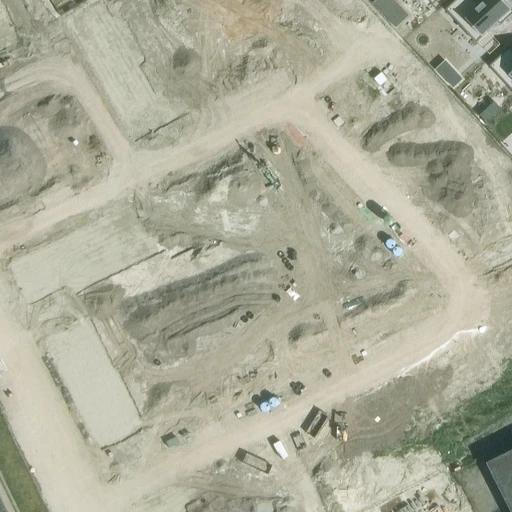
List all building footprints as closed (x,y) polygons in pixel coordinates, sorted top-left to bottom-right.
[(234,0),(236,5),(215,12),(229,53),(252,46),(243,21),(258,16),(252,0),(234,0)] [(280,0),(278,19),(303,23),(306,1),(326,4),(326,0),(280,0)] [(473,0),(455,0),(445,10),(476,43),(498,22),(501,25),(511,14),(511,9),(503,0),(485,0),(479,6),(473,0)] [(100,5),(67,24),(78,44),(111,25),(100,5)] [(2,9),(0,9),(0,49),(15,44),(2,9)] [(191,10),(175,16),(183,41),(198,36),(207,62),(229,54),(229,53),(215,12),(194,20),(191,10)] [(327,48),(308,66),(324,84),(356,54),(341,38),(348,31),(337,18),(317,37),(327,48)] [(111,25),(78,44),(89,63),(122,44),(111,25)] [(174,32),(163,36),(166,43),(177,40),(174,32)] [(177,40),(166,43),(169,51),(179,47),(177,40)] [(122,44),(89,63),(99,81),(132,63),(122,44)] [(511,51),(509,48),(489,66),(511,90),(511,51)] [(324,84),(340,102),(360,83),(370,95),(390,76),(379,64),(371,71),(356,54),(324,84)] [(132,63),(99,81),(110,100),(143,81),(132,63)] [(188,74),(178,77),(180,85),(191,81),(188,74)] [(143,81),(110,100),(121,119),(154,100),(143,81)] [(191,81),(180,85),(183,92),(194,89),(191,81)] [(383,115),(364,133),(380,150),(412,121),(397,104),(404,97),(393,85),(373,103),(383,115)] [(154,100),(121,119),(132,139),(165,120),(154,100)] [(380,150),(396,168),(416,150),(426,161),(446,143),(435,130),(427,137),(412,121),(380,150)] [(445,176),(426,194),(442,211),(474,181),(459,165),(466,158),(454,146),(434,164),(445,176)] [(260,182),(242,191),(254,215),(294,196),(298,194),(290,177),(286,179),(273,152),(251,162),(260,182)] [(195,178),(181,185),(205,234),(245,215),(233,191),(215,200),(205,180),(197,184),(195,178)] [(442,211),(441,211),(458,229),(477,211),(488,222),(508,204),(496,191),(489,198),(474,181),(442,211)] [(172,220),(154,229),(166,254),(205,234),(181,185),(168,191),(170,197),(163,201),(172,220)] [(131,209),(110,219),(118,234),(127,253),(148,243),(131,209)] [(110,219),(91,229),(108,263),(127,253),(118,234),(110,219)] [(91,229),(72,238),(88,272),(108,263),(91,229)] [(72,238),(52,247),(69,282),(88,272),(72,238)] [(316,239),(297,257),(326,290),(367,252),(357,241),(352,245),(346,239),(330,254),(316,239)] [(52,247),(33,257),(49,291),(69,282),(52,247)] [(367,252),(326,290),(356,322),(382,310),(376,304),(362,289),(379,274),(373,267),(377,263),(367,252)] [(33,257),(12,267),(29,301),(49,291),(33,257)] [(107,293),(100,297),(105,307),(112,303),(107,293)] [(100,297),(93,300),(98,310),(105,307),(100,297)] [(205,298),(197,302),(202,312),(209,308),(205,298)] [(159,301),(152,305),(157,315),(164,311),(159,301)] [(256,322),(236,332),(255,371),(276,361),(262,332),(276,325),(264,301),(249,308),(256,322)] [(197,302),(190,305),(195,315),(202,312),(197,302)] [(152,305),(145,308),(150,318),(157,315),(152,305)] [(68,312),(61,316),(66,326),(73,322),(68,312)] [(129,315),(119,320),(123,327),(133,322),(129,315)] [(61,316),(54,319),(59,329),(66,326),(61,316)] [(133,322),(123,327),(126,335),(136,330),(133,322)] [(82,324),(48,341),(57,359),(91,343),(82,324)] [(236,332),(216,341),(235,380),(255,371),(236,332)] [(216,341),(197,350),(216,390),(235,380),(216,341)] [(91,343),(57,359),(65,377),(100,360),(91,343)] [(170,347),(155,354),(167,378),(181,372),(195,400),(216,390),(197,350),(177,360),(170,347)] [(146,350),(136,355),(140,362),(150,357),(146,350)] [(495,353),(473,363),(473,364),(492,403),(511,393),(511,374),(506,377),(495,353)] [(150,357),(140,362),(143,369),(153,364),(150,357)] [(100,360),(65,377),(74,394),(108,377),(100,360)] [(464,398),(450,404),(461,429),(477,422),(472,413),(492,403),(473,364),(452,374),(464,398)] [(14,369),(6,373),(13,387),(21,383),(14,369)] [(108,377),(74,394),(82,411),(117,394),(108,377)] [(400,386),(386,393),(410,443),(450,423),(438,399),(420,408),(410,388),(402,392),(400,386)] [(166,392),(156,396),(160,404),(170,399),(166,392)] [(377,429),(359,438),(371,462),(410,443),(386,393),(373,400),(375,405),(367,409),(377,429)] [(117,394),(82,411),(91,428),(125,412),(117,394)] [(125,412),(91,428),(100,447),(134,430),(125,412)] [(324,450),(306,459),(318,483),(358,463),(337,419),(314,430),(324,450)] [(262,453),(249,460),(273,510),(312,490),(300,466),(282,475),(273,455),(265,459),(262,453)] [(511,511),(511,457),(495,466),(511,499),(511,511)] [(239,496),(221,504),(224,511),(267,511),(273,510),(249,460),(235,466),(238,472),(230,476),(239,496)] [(0,511),(14,511),(0,482),(0,511)] [(173,492),(132,511),(180,511),(182,511),(173,492)] [(206,496),(196,501),(200,508),(210,503),(206,496)] [(210,503),(200,508),(201,511),(209,511),(213,510),(210,503)]
